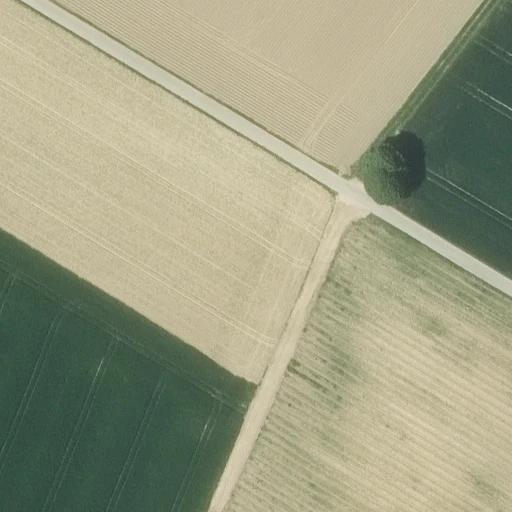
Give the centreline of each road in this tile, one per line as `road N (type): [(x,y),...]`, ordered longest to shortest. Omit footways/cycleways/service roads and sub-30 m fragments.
road 1 (track): [(497,0),(351,197),(351,233),(231,511)]
road 2 (track): [(23,0),(511,294)]
